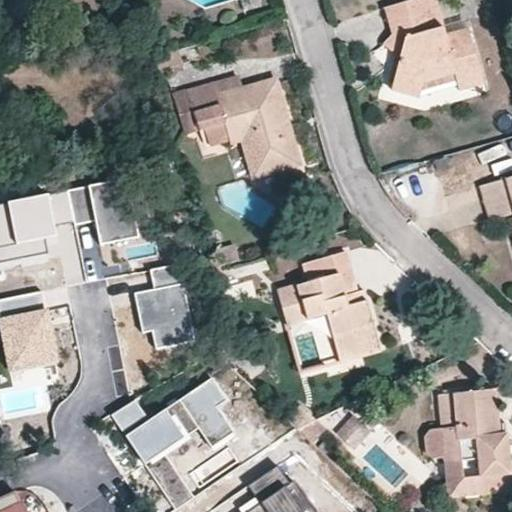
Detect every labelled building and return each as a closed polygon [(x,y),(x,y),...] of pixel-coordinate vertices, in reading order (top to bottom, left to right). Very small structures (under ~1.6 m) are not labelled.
[(468,30),(445,37),(434,0),(414,0),(395,6),(402,26),(396,33),(404,41),(399,58),(392,91),(417,98),(421,83),(453,74),(458,90),(483,84),(468,30)] [(396,33),(402,26),(395,6),(383,9),(392,36),(396,33)] [(399,58),(404,41),(396,33),(392,36),(384,44),(399,58)] [(179,50),(175,36),(149,43),(155,57),(179,50)] [(183,65),(179,50),(155,57),(156,70),(158,72),(183,65)] [(242,92),(238,77),(212,84),(216,99),(242,92)] [(236,170),(249,165),(252,176),(295,165),(272,83),(242,92),(216,99),(212,84),(184,92),(191,116),(197,132),(211,173),(235,165),(236,170)] [(197,132),(191,116),(184,92),(171,96),(183,134),(183,137),(197,132)] [(153,170),(77,185),(84,219),(104,215),(111,252),(167,242),(153,170)] [(511,177),(478,187),(489,221),(511,215),(511,177)] [(77,185),(0,200),(0,262),(53,251),(48,229),(84,219),(77,185)] [(238,263),(234,248),(198,258),(201,272),(238,263)] [(189,256),(154,263),(158,287),(139,291),(146,327),(167,323),(171,349),(205,343),(189,256)] [(276,293),(285,326),(325,315),(334,351),(355,346),(357,350),(375,341),(365,304),(358,305),(354,293),(349,272),(276,293)] [(358,305),(365,304),(362,292),(354,293),(358,305)] [(69,357),(51,293),(0,306),(18,371),(69,357)] [(334,351),(339,363),(379,353),(375,341),(357,350),(355,346),(334,351)] [(218,372),(116,429),(157,502),(190,484),(167,442),(189,430),(209,443),(229,432),(217,410),(234,400),(218,372)] [(492,390),(437,395),(441,430),(431,431),(425,438),(426,454),(433,460),(443,459),(443,463),(460,461),(477,460),(479,477),(509,474),(507,455),(498,455),(497,435),(487,436),(486,424),(496,423),(492,390)] [(333,431),(350,414),(339,403),(322,421),(333,431)] [(289,405),(283,412),(295,424),(301,416),(289,405)] [(362,423),(354,416),(347,424),(355,431),(362,423)] [(324,428),(315,421),(313,422),(296,430),(310,442),(324,428)] [(370,430),(362,423),(355,431),(351,436),(359,442),(370,430)] [(496,423),(486,424),(487,436),(497,435),(496,423)] [(355,431),(347,424),(336,435),(352,450),(359,442),(351,436),(355,431)] [(505,434),(497,435),(498,455),(507,455),(505,434)] [(460,462),(443,463),(447,498),(511,492),(509,474),(479,477),(461,479),(460,462)] [(312,511),(279,465),(249,487),(259,501),(243,511),(312,511)]
